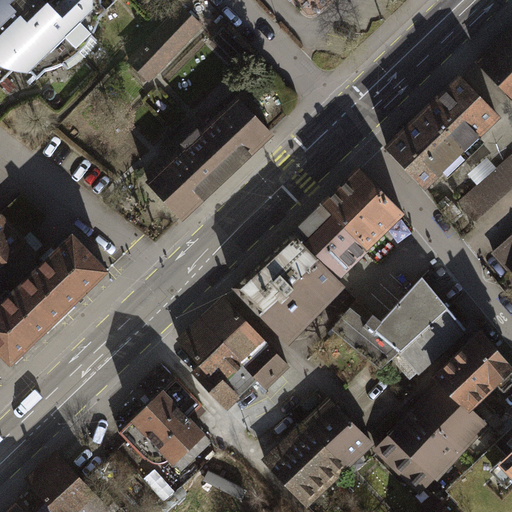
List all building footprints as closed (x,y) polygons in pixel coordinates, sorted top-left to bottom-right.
[(0,0),(0,82),(0,83),(13,70),(19,71),(26,72),(32,72),(38,78),(45,71),(52,69),(60,66),(65,63),(63,61),(77,47),(89,35),(92,37),(94,33),(96,29),(98,24),(99,19),(107,11),(101,4),(101,0),(52,0),(47,5),(51,10),(20,40),(10,30),(16,24),(9,16),(3,23),(0,19),(0,5),(4,1),(9,6),(14,0),(0,0)] [(200,24),(182,7),(132,62),(150,79),(200,24)] [(511,31),(480,65),(511,96),(511,31)] [(461,78),(426,112),(463,150),(498,116),(461,78)] [(272,135),(239,99),(200,135),(197,132),(185,144),(188,147),(149,183),(182,218),(272,135)] [(426,112),(388,148),(425,187),(442,171),(448,177),(464,161),(462,158),(467,154),(463,150),(426,112)] [(511,155),(459,203),(476,222),(511,190),(511,155)] [(360,169),(324,204),(367,248),(403,213),(360,169)] [(26,189),(1,214),(24,238),(50,213),(26,189)] [(324,204),(293,234),(318,260),(336,278),(367,248),(324,204)] [(1,214),(0,213),(0,291),(10,282),(16,290),(20,286),(40,267),(33,260),(39,254),(24,238),(1,214)] [(293,234),(236,289),(261,315),(287,341),(343,286),(336,278),(318,260),(293,234)] [(40,267),(20,286),(55,322),(108,271),(73,235),(44,263),(40,267)] [(511,270),(511,235),(492,253),(510,273),(511,270)] [(448,307),(423,277),(381,321),(407,345),(448,307)] [(16,290),(0,304),(0,352),(11,364),(55,322),(20,286),(16,290)] [(200,321),(257,378),(265,386),(288,365),(225,297),(200,321)] [(332,328),(380,369),(400,351),(407,345),(381,321),(357,298),(332,328)] [(466,329),(448,307),(407,345),(400,351),(420,372),(466,329)] [(227,407),(257,378),(200,321),(180,340),(203,365),(195,373),(227,407)] [(482,333),(435,376),(442,382),(469,408),(511,368),(482,333)] [(160,446),(175,462),(205,434),(190,418),(203,405),(177,378),(120,432),(146,459),(160,446)] [(469,408),(442,382),(417,408),(460,450),(486,423),(469,408)] [(372,442),(333,401),(307,426),(346,466),(372,442)] [(460,450),(417,408),(377,449),(422,491),(460,450)] [(346,466),(307,426),(286,444),(326,485),(346,466)] [(326,485),(286,444),(267,463),(307,503),(326,485)] [(511,452),(503,461),(511,470),(511,452)] [(58,454),(29,481),(57,511),(102,511),(107,508),(58,454)]
